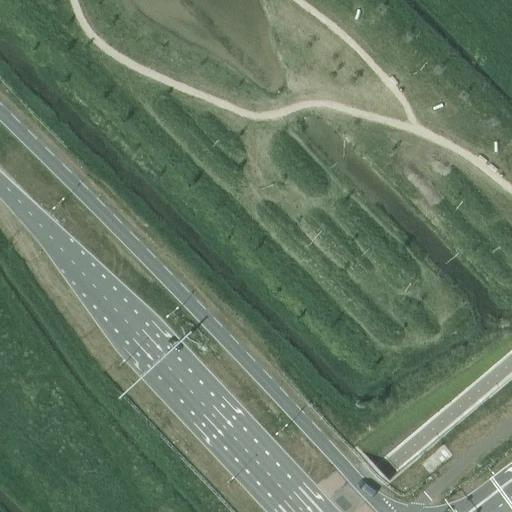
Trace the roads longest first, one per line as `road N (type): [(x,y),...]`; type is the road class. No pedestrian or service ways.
road 1 (secondary): [(384,511),(0,113)]
road 2 (secondary): [(0,187),(301,511)]
